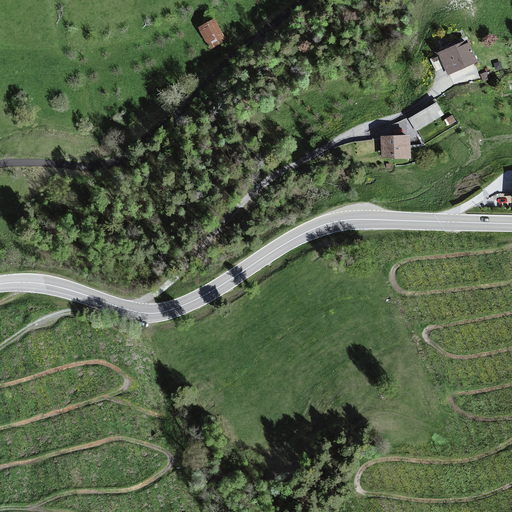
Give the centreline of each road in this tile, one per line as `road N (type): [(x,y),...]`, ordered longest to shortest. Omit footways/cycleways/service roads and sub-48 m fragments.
road 1 (tertiary): [(0,283),(52,285),(156,312),(213,290),(323,224),(511,223)]
road 2 (track): [(311,0),(235,57),(194,106),(121,159),(79,168),(0,166)]
